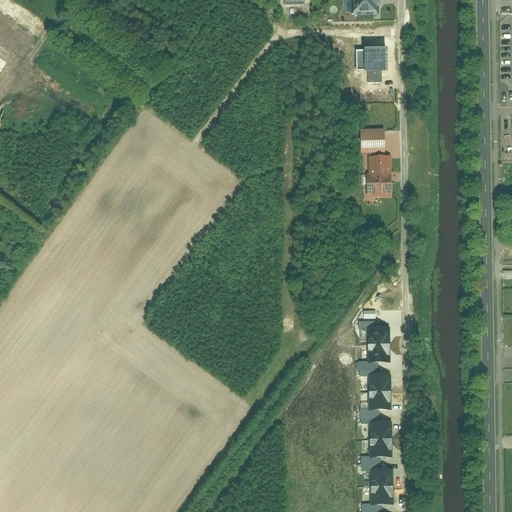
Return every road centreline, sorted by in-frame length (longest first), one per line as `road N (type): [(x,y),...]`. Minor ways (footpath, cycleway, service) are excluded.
road 1 (tertiary): [(479,0),(489,511)]
road 2 (residential): [(399,0),(406,511)]
road 3 (track): [(399,35),(277,32),(199,138)]
